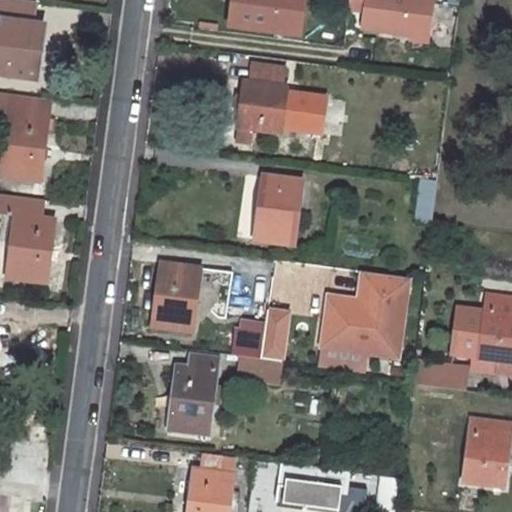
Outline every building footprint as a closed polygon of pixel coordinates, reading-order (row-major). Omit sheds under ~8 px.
[(0,0),(0,75),(36,80),(40,45),(36,45),(30,44),(32,23),(34,4),(0,0)] [(276,0),(235,0),(232,28),(272,33),(276,0)] [(349,0),(348,10),(364,12),(362,29),(428,38),(433,0),(349,0)] [(445,16),(442,45),(454,46),(458,17),(445,16)] [(32,23),(30,44),(36,45),(38,25),(32,23)] [(243,81),(238,129),(249,130),(278,134),(285,87),(282,86),(285,68),(255,64),(252,82),(243,81)] [(0,94),(0,113),(6,114),(0,168),(0,176),(39,182),(48,100),(0,94)] [(238,129),(236,142),(247,143),(249,130),(238,129)] [(426,152),(422,180),(437,182),(440,155),(426,152)] [(262,177),(254,239),(293,245),(301,182),(262,177)] [(422,180),(416,222),(432,224),(437,182),(422,180)] [(9,248),(5,278),(44,283),(53,220),(40,218),(42,201),(0,195),(0,214),(4,215),(13,216),(9,248)] [(4,215),(0,247),(9,248),(13,216),(4,215)] [(161,265),(152,327),(192,332),(200,269),(161,265)] [(328,302),(321,347),(397,358),(410,279),(365,273),(360,307),(328,302)] [(511,298),(487,295),(485,311),(460,308),(454,353),(479,357),(500,360),(499,368),(511,369),(511,298)] [(241,323),(237,357),(241,357),(281,362),(286,329),(241,323)] [(232,384),(215,382),(218,359),(190,356),(189,368),(176,367),(168,430),(207,435),(210,415),(227,417),(232,384)] [(241,357),(239,371),(279,376),(281,362),(241,357)] [(464,368),(414,362),(411,384),(461,391),(464,368)] [(471,418),(463,482),(504,487),(509,440),(506,440),(508,423),(471,418)] [(240,493),(231,491),(236,461),(203,457),(202,472),(193,470),(187,511),(228,511),(230,505),(238,507),(240,493)] [(371,475),(370,486),(393,489),(394,478),(371,475)] [(281,477),(280,511),(301,511),(366,511),(368,479),(281,477)]
